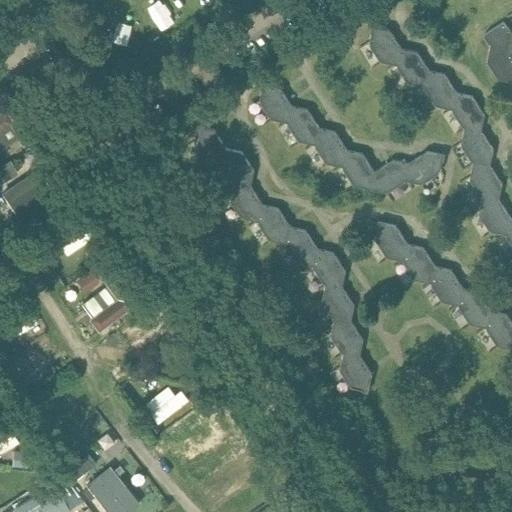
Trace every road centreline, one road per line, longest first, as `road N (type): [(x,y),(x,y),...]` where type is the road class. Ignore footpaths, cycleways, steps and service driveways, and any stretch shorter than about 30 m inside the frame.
road 1 (residential): [(351,511),(93,135)]
road 2 (residential): [(187,511),(135,446),(37,288),(0,279)]
road 3 (residential): [(93,135),(294,0)]
